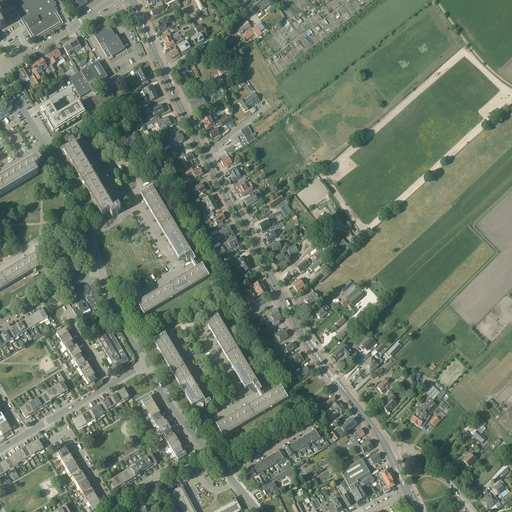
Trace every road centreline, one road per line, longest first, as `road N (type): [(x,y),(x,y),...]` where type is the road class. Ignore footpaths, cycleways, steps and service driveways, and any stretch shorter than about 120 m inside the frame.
road 1 (tertiary): [(389,453),(304,338),(162,69)]
road 2 (unclassified): [(89,238),(80,206),(0,72)]
road 3 (residential): [(162,474),(110,503),(58,414)]
road 4 (residential): [(0,69),(119,0)]
road 5 (unclassified): [(135,295),(178,271),(138,204)]
